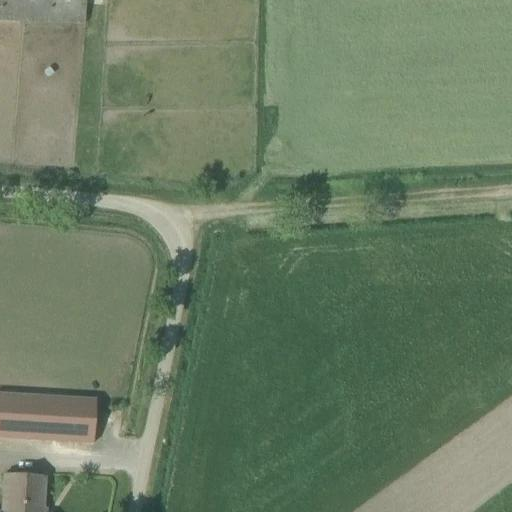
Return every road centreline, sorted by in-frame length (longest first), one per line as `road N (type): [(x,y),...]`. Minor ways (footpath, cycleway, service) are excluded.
road 1 (unclassified): [(135,511),(179,292),(178,256),(164,226),(135,206),(0,191)]
road 2 (track): [(158,220),(511,191)]
